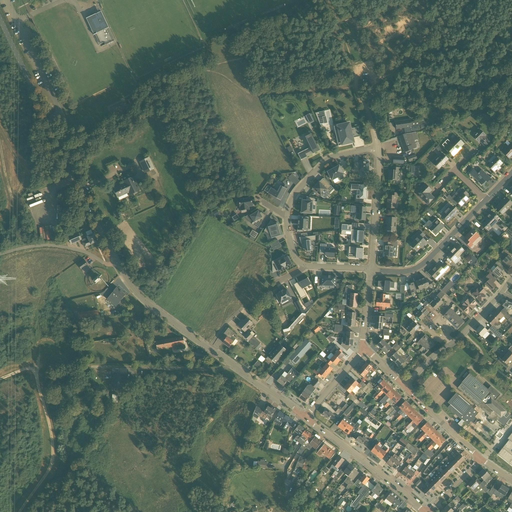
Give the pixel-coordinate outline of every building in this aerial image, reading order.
[(99,13),(87,18),(95,35),(96,35),(102,47),(113,42),(99,13)] [(114,115),(126,109),(123,102),(110,108),(114,115)] [(320,125),(320,124),(324,123),(323,117),(325,117),(324,112),(325,111),(315,113),(320,125)] [(411,120),(395,122),(396,129),(412,127),(411,120)] [(338,146),(352,143),(352,142),(351,139),(353,138),(353,137),(360,135),(358,127),(349,129),(349,125),(348,123),(336,126),(334,127),(335,133),(339,132),(341,139),(337,140),(338,146)] [(480,131),(474,138),(479,142),(480,141),(485,147),(490,142),(484,137),(485,135),(480,131)] [(413,150),(413,149),(416,148),(416,147),(414,140),(413,140),(411,133),(406,134),(399,136),(405,152),(413,150)] [(317,145),(312,135),(311,134),(305,137),(304,137),(304,138),(305,137),(306,138),(307,141),(308,142),(312,151),(306,154),(305,154),(307,157),(313,154),(312,154),(314,153),(315,153),(318,151),(320,150),(321,150),(318,144),(317,145)] [(456,137),(445,148),(453,156),(458,151),(457,150),(459,147),(460,148),(464,144),(456,137)] [(509,159),(511,156),(511,155),(511,144),(511,143),(505,150),(503,148),(501,151),(509,159)] [(446,162),(448,160),(442,154),(439,157),(438,156),(432,163),(439,169),(443,165),(444,166),(447,163),(446,162)] [(155,169),(149,157),(139,162),(145,174),(146,173),(149,178),(156,174),(154,169),(155,169)] [(497,169),(502,163),(497,157),(488,166),(495,173),(498,170),(497,169)] [(364,170),(364,171),(363,178),(368,179),(368,170),(369,170),(369,167),(369,162),(368,162),(368,161),(364,161),(364,162),(360,162),(360,163),(354,162),(354,170),(360,171),(360,169),(364,170)] [(339,166),(328,172),(332,180),(337,177),(339,181),(344,178),(342,175),(343,174),(343,173),(347,171),(343,165),(340,167),(339,166)] [(400,168),(392,167),(392,170),(389,170),(389,180),(397,181),(397,173),(400,173),(400,168)] [(474,169),(470,174),(482,185),(485,181),(487,182),(490,179),(482,170),(478,174),(474,169)] [(131,178),(124,181),(125,184),(114,189),(118,198),(129,192),(130,195),(137,191),(131,178)] [(323,179),(319,182),(313,188),(321,197),(322,196),(325,199),(329,194),(334,189),(323,179)] [(281,201),(283,197),(286,190),(288,188),(285,185),(285,186),(282,184),(280,187),(280,186),(278,190),(278,191),(277,192),(267,186),(264,191),(277,199),(281,201)] [(427,204),(434,198),(429,193),(432,190),(425,184),(417,192),(420,195),(419,196),(427,204)] [(367,191),(367,186),(351,185),(351,190),(360,191),(359,195),(357,195),(356,199),(367,200),(367,194),(366,194),(366,191),(367,191)] [(458,194),(457,194),(453,198),(449,195),(447,197),(456,206),(458,204),(461,207),(466,202),(467,203),(470,200),(466,196),(468,194),(463,189),(458,194)] [(388,196),(387,208),(395,209),(396,197),(397,197),(398,193),(391,193),(391,196),(388,196)] [(503,201),(496,208),(503,214),(511,204),(511,203),(506,197),(503,200),(503,201)] [(246,210),(249,209),(249,207),(253,206),(252,203),(254,203),(254,198),(239,200),(239,202),(238,202),(239,206),(240,206),(240,208),(241,208),(241,211),(242,211),(242,213),(247,212),(246,210)] [(33,213),(48,207),(44,199),(30,206),(33,213)] [(302,213),(312,214),(313,201),(303,201),(302,213)] [(363,213),(363,212),(366,212),(366,208),(360,207),(351,206),(352,207),(351,212),(351,213),(355,213),(355,220),(359,221),(359,220),(365,221),(366,213),(363,213)] [(452,216),(457,211),(451,206),(442,216),(448,222),(453,217),(452,216)] [(258,211),(250,216),(253,221),(251,224),(258,228),(266,216),(261,212),(260,214),(258,211)] [(497,221),(490,214),(487,216),(490,219),(488,222),(487,221),(483,225),(488,231),(497,221)] [(304,220),(298,219),(297,231),(302,232),(302,230),(307,230),(308,222),(311,222),(311,218),(305,217),(304,220)] [(396,218),(386,218),(386,222),(387,222),(387,231),(387,235),(392,235),(393,231),(395,231),(396,218)] [(428,230),(429,229),(435,235),(444,227),(436,220),(432,224),(429,222),(424,227),(428,230)] [(264,231),(265,232),(270,235),(271,238),(273,238),(281,236),(280,232),(278,223),(275,224),(271,221),(264,231)] [(352,225),(342,224),(342,235),(346,235),(346,232),(348,232),(352,232),(352,242),(352,243),(358,243),(358,242),(364,243),(365,231),(358,231),(358,230),(352,229),(352,225)] [(253,230),(249,235),(255,239),(258,234),(253,230)] [(469,236),(466,238),(468,240),(465,243),(470,247),(473,245),(472,244),(476,239),(475,238),(478,235),(473,230),(468,235),(469,236)] [(413,237),(415,240),(410,245),(417,251),(422,246),(423,248),(428,243),(422,238),(424,235),(420,231),(416,235),(415,235),(413,237)] [(82,239),(79,233),(68,238),(71,244),(82,239)] [(316,233),(301,236),(303,248),(308,247),(308,250),(314,248),(313,243),(312,243),(311,239),(315,238),(316,233)] [(88,238),(87,238),(82,240),(85,247),(98,242),(94,234),(87,237),(88,238)] [(385,256),(392,257),(393,247),(391,247),(391,243),(384,242),(384,250),(385,250),(385,256)] [(327,257),(334,258),(335,248),(327,247),(327,245),(320,244),(320,254),(325,254),(325,256),(327,256),(327,257)] [(459,256),(464,251),(457,244),(450,252),(451,253),(448,256),(454,263),(460,257),(459,256)] [(358,247),(349,247),(348,257),(362,258),(363,249),(358,248),(358,247)] [(511,256),(511,254),(508,250),(506,248),(502,253),(506,257),(502,261),(509,268),(511,264),(511,262),(511,261),(511,260),(511,258),(511,257),(511,256)] [(288,257),(285,258),(283,259),(282,257),(272,262),(273,273),(279,270),(279,271),(291,264),(290,260),(288,257),(288,258),(288,257)] [(85,260),(78,265),(82,271),(89,266),(85,260)] [(492,272),(499,279),(503,274),(501,272),(503,270),(502,270),(504,268),(498,261),(494,265),(496,268),(492,272)] [(445,272),(450,268),(445,263),(441,267),(438,264),(432,271),(431,270),(428,273),(436,280),(445,271),(445,272)] [(485,284),(491,291),(496,286),(493,283),(496,280),(489,274),(484,279),(487,282),(485,284)] [(95,283),(97,284),(101,283),(102,280),(101,277),(98,275),(95,277),(93,279),(95,283)] [(310,282),(308,277),(299,282),(303,289),(311,284),(310,283),(310,282)] [(320,287),(335,288),(335,277),(320,277),(320,287)] [(433,283),(431,284),(430,281),(427,282),(426,278),(421,280),(424,288),(429,286),(430,288),(432,287),(433,290),(436,286),(433,283)] [(420,290),(424,288),(421,280),(416,282),(418,286),(415,287),(416,291),(417,293),(420,292),(420,290)] [(303,289),(299,282),(294,285),(296,289),(295,290),(298,294),(301,299),(306,296),(303,289)] [(414,292),(416,291),(415,287),(413,283),(408,285),(410,289),(407,290),(410,296),(414,294),(414,292)] [(346,300),(347,300),(357,301),(358,294),(351,294),(352,286),(346,285),(345,292),(347,292),(346,300)] [(472,294),(480,302),(486,296),(484,295),(486,292),(480,286),(478,289),(472,294)] [(122,300),(126,295),(116,288),(112,293),(109,297),(115,302),(115,301),(119,304),(122,300)] [(293,301),(291,298),(287,289),(283,291),(283,290),(280,292),(280,293),(276,295),(278,299),(279,302),(280,302),(281,303),(288,300),(290,303),(293,301)] [(443,302),(440,300),(445,295),(441,291),(436,296),(436,297),(433,300),(439,306),(443,302)] [(385,300),(385,299),(385,295),(381,295),(381,300),(377,300),(376,306),(380,306),(379,310),(385,310),(385,307),(390,308),(390,300),(385,300)] [(474,306),(477,303),(471,298),(469,300),(468,299),(462,305),(463,306),(461,308),(467,314),(469,312),(470,312),(475,307),(474,306)] [(299,300),(294,302),(298,310),(302,308),(299,300)] [(356,308),(357,301),(347,300),(346,305),(339,304),(338,309),(348,310),(348,307),(356,308)] [(435,310),(439,306),(433,300),(429,304),(435,310)] [(511,301),(509,301),(509,302),(508,302),(508,301),(507,301),(506,301),(505,302),(506,302),(505,303),(504,302),(501,305),(506,310),(511,309),(511,307),(511,306),(511,301)] [(419,310),(425,316),(429,312),(423,306),(419,310)] [(306,314),(302,308),(298,310),(300,313),(295,318),(294,317),(291,320),(292,322),(288,327),(283,328),(285,337),(306,314)] [(348,310),(338,309),(333,308),(332,312),(341,313),(341,319),(345,319),(355,320),(356,313),(347,313),(348,310)] [(448,320),(455,313),(450,309),(443,316),(448,320)] [(99,317),(98,310),(78,313),(79,319),(99,317)] [(421,320),(425,316),(419,310),(415,314),(421,320)] [(500,312),(498,311),(494,314),(493,313),(491,315),(497,320),(501,324),(498,321),(504,316),(500,313),(501,312),(500,312)] [(453,325),(460,318),(455,313),(448,320),(453,325)] [(501,324),(497,320),(491,315),(486,320),(487,321),(492,326),(494,325),(495,325),(496,326),(497,326),(500,325),(501,324)] [(245,332),(253,324),(247,318),(241,323),(240,322),(237,325),(245,332)] [(464,322),(463,320),(460,318),(453,325),(457,329),(464,322)] [(409,325),(416,331),(419,327),(413,321),(409,325)] [(287,336),(290,339),(293,335),(295,338),(302,331),(297,325),(287,336)] [(412,335),(416,331),(409,325),(405,329),(412,335)] [(488,342),(482,336),(487,331),(481,325),(476,331),(480,336),(478,338),(486,345),(488,342)] [(223,334),(227,337),(223,343),(229,347),(235,339),(232,337),(235,333),(228,328),(223,334)] [(503,336),(497,331),(495,334),(500,339),(503,336)] [(244,337),(251,343),(256,348),(261,343),(253,336),(249,332),(244,337)] [(423,347),(430,339),(425,335),(418,342),(423,347)] [(183,336),(170,339),(166,340),(156,342),(157,350),(161,349),(185,345),(183,336)] [(313,345),(306,339),(289,358),(296,364),(313,345)] [(353,346),(353,339),(346,339),(346,344),(342,344),(341,345),(345,349),(348,346),(353,346)] [(430,339),(423,347),(427,351),(434,344),(430,339)] [(382,350),(387,344),(382,340),(377,345),(382,350)] [(300,344),(296,341),(291,347),(295,350),(300,344)] [(387,344),(382,350),(386,354),(391,349),(387,344)] [(269,358),(275,363),(286,350),(280,345),(269,358)] [(334,355),(340,361),(344,356),(341,353),(343,351),(336,345),(337,346),(335,348),(334,347),(330,352),(334,355)] [(396,352),(390,358),(395,363),(403,355),(405,352),(400,348),(401,348),(399,346),(394,350),(396,352)] [(327,361),(320,354),(318,353),(316,356),(323,362),(320,366),(320,367),(329,374),(333,369),(329,366),(331,364),(327,361)] [(330,360),(329,359),(327,361),(331,364),(333,362),(336,365),(340,361),(334,355),(330,360)] [(412,358),(409,356),(407,359),(403,355),(395,363),(399,367),(406,361),(408,363),(412,358)] [(509,364),(511,361),(505,355),(501,360),(500,359),(498,361),(503,366),(505,363),(507,365),(508,363),(509,364)] [(371,375),(375,370),(366,363),(362,367),(371,375)] [(325,379),(329,374),(320,367),(317,371),(315,369),(313,372),(316,375),(319,378),(321,376),(325,379)] [(367,380),(371,375),(362,367),(358,372),(367,380)] [(291,383),(296,377),(299,374),(292,368),(288,374),(285,372),(281,376),(282,376),(277,381),(284,386),(287,381),(291,383)] [(99,371),(99,388),(110,388),(111,371),(99,371)] [(111,371),(110,388),(122,389),(123,372),(117,372),(111,371)] [(488,389),(470,374),(462,383),(458,388),(481,409),(482,409),(483,407),(488,412),(483,417),(486,419),(488,418),(490,420),(490,421),(490,422),(490,423),(490,424),(491,424),(492,424),(493,424),(494,424),(495,423),(495,422),(495,421),(496,419),(498,421),(507,412),(495,401),(500,394),(491,386),(488,389)] [(318,380),(319,378),(316,375),(314,377),(316,379),(311,385),(316,389),(321,383),(318,380)] [(357,391),(360,388),(361,386),(352,378),(348,383),(357,391)] [(382,391),(388,384),(383,380),(377,386),(374,389),(377,392),(379,394),(382,391)] [(354,394),(357,391),(348,383),(344,388),(353,396),(355,394),(354,394)] [(386,395),(393,389),(388,384),(382,391),(379,394),(375,398),(377,399),(384,392),(386,395)] [(367,394),(371,389),(367,385),(364,388),(362,390),(363,390),(367,394)] [(391,400),(397,393),(393,389),(386,395),(391,399),(391,400)] [(312,393),(309,391),(307,395),(303,392),(299,398),(305,403),(310,397),(309,397),(312,393)] [(390,406),(394,402),(396,404),(402,398),(397,393),(391,400),(391,399),(388,403),(384,407),(386,408),(389,405),(390,406)] [(468,424),(478,413),(472,407),(456,393),(448,403),(450,405),(448,408),(459,418),(461,420),(462,419),(468,424)] [(358,405),(363,409),(366,406),(361,401),(361,402),(360,402),(358,405)] [(397,419),(410,406),(405,401),(399,408),(401,409),(398,413),(399,414),(395,417),(397,419)] [(346,404),(342,409),(341,410),(344,413),(349,406),(346,404)] [(349,406),(344,413),(347,415),(352,409),(349,406)] [(407,418),(414,410),(410,406),(397,419),(399,421),(404,415),(407,418)] [(265,420),(268,415),(271,417),(276,409),(273,407),(272,409),(268,407),(264,413),(262,411),(263,411),(256,407),(253,415),(258,418),(259,416),(265,420)] [(388,416),(394,409),(391,407),(385,413),(388,416)] [(394,409),(388,416),(386,418),(388,421),(391,417),(396,411),(394,409)] [(413,421),(419,414),(414,410),(407,418),(408,416),(413,421)] [(328,413),(325,411),(322,415),(328,420),(331,416),(334,418),(335,416),(329,412),(328,413)] [(289,427),(293,420),(279,412),(276,418),(283,422),(281,426),(287,430),(289,426),(289,427)] [(419,414),(413,421),(410,424),(412,426),(414,429),(424,419),(419,414)] [(345,417),(338,426),(343,430),(350,421),(347,419),(345,417)] [(348,424),(343,430),(348,434),(353,428),(357,430),(361,425),(357,422),(356,425),(354,423),(351,427),(348,424)] [(417,442),(432,427),(427,422),(421,429),(424,431),(417,439),(416,440),(417,442)] [(492,438),(496,430),(486,424),(482,433),(492,438)] [(300,437),(305,430),(299,425),(294,431),(299,434),(297,437),(296,436),(294,439),(297,441),(298,440),(300,437)] [(430,438),(436,431),(432,427),(417,442),(419,443),(421,442),(428,435),(430,438)] [(303,443),(311,434),(305,430),(300,437),(298,440),(301,442),(299,444),(302,446),(304,443),(303,443)] [(371,433),(367,430),(365,433),(369,436),(368,436),(371,438),(374,435),(373,435),(375,433),(372,431),(371,433)] [(435,442),(441,436),(436,431),(430,438),(435,442)] [(310,443),(315,437),(311,434),(303,443),(304,443),(302,446),(301,447),(304,450),(306,448),(306,447),(310,442),(310,443)] [(359,436),(356,440),(362,445),(365,441),(367,443),(369,441),(366,439),(363,437),(362,438),(359,436)] [(437,444),(439,446),(446,440),(441,436),(435,442),(432,445),(428,449),(424,453),(428,455),(430,458),(434,454),(432,451),(431,452),(430,451),(433,447),(434,448),(437,444)] [(322,443),(318,440),(315,437),(310,443),(310,442),(306,447),(306,448),(306,447),(310,450),(312,447),(316,450),(322,443)] [(401,438),(398,443),(405,448),(408,443),(401,438)] [(511,452),(511,451),(511,449),(511,442),(509,440),(498,454),(511,465),(511,452)] [(380,443),(378,442),(371,451),(376,455),(381,449),(378,446),(380,443)] [(319,450),(323,453),(322,454),(323,455),(324,454),(330,459),(335,453),(324,444),(319,450)] [(389,450),(388,449),(387,448),(384,451),(381,449),(376,455),(382,459),(389,450)] [(455,459),(460,464),(465,459),(457,452),(455,454),(458,456),(455,459)] [(387,463),(391,466),(398,457),(396,455),(394,453),(387,463)] [(425,465),(430,459),(423,454),(420,458),(423,460),(422,463),(425,465)] [(332,465),(338,469),(344,460),(339,456),(332,465)] [(403,461),(401,459),(398,457),(391,466),(396,470),(403,461)] [(448,461),(445,458),(443,460),(446,463),(443,466),(446,469),(451,473),(455,469),(451,464),(448,461)] [(455,469),(460,464),(455,459),(451,464),(455,469)] [(260,462),(257,461),(257,468),(266,469),(267,462),(265,462),(265,460),(260,460),(260,462)] [(348,475),(353,469),(354,468),(350,464),(344,472),(348,475)] [(406,477),(413,468),(410,471),(407,468),(410,465),(408,464),(401,474),(406,477)] [(451,473),(446,469),(443,471),(441,468),(440,469),(438,466),(436,468),(446,478),(451,473)] [(406,477),(410,481),(417,471),(413,468),(406,477)] [(441,483),(446,478),(436,468),(434,470),(436,472),(434,475),(441,483)] [(352,482),(353,480),(359,473),(353,469),(348,475),(345,479),(350,483),(347,487),(349,489),(354,483),(352,482)] [(486,485),(487,484),(492,478),(490,476),(490,475),(484,469),(478,475),(484,481),(485,482),(484,483),(486,485)] [(343,473),(340,471),(339,473),(333,479),(336,481),(343,473)] [(437,487),(426,477),(425,476),(423,474),(420,477),(423,480),(425,479),(427,481),(427,482),(430,485),(427,487),(432,492),(437,487)] [(359,488),(363,483),(365,485),(369,479),(364,475),(360,481),(358,479),(356,482),(354,484),(359,488)] [(437,487),(441,483),(434,475),(431,478),(428,475),(426,477),(437,487)] [(489,490),(486,487),(481,483),(479,485),(473,480),(468,485),(473,490),(476,493),(481,488),(486,493),(489,490)] [(493,494),(496,490),(498,485),(495,483),(489,491),(492,495),(493,494)] [(375,494),(378,496),(383,490),(377,485),(372,490),(370,489),(364,496),(365,496),(367,498),(369,495),(372,497),(375,494)] [(496,490),(493,494),(498,497),(500,493),(505,496),(509,490),(502,485),(498,491),(496,490)] [(369,488),(367,486),(365,488),(361,493),(359,495),(359,496),(351,505),(355,508),(358,503),(364,496),(370,489),(369,488)] [(427,497),(432,492),(427,487),(425,490),(422,487),(420,489),(427,497)] [(392,504),(398,497),(391,492),(386,499),(392,504)] [(402,509),(403,508),(407,504),(404,501),(398,497),(392,504),(394,505),(392,507),(395,509),(398,511),(400,511),(402,510),(402,509)] [(443,511),(442,511),(452,511),(453,511),(455,509),(456,509),(457,509),(456,508),(457,507),(452,502),(444,509),(445,509),(443,511)] [(382,505),(381,505),(379,503),(376,507),(378,509),(379,508),(383,511),(386,509),(382,505)]
